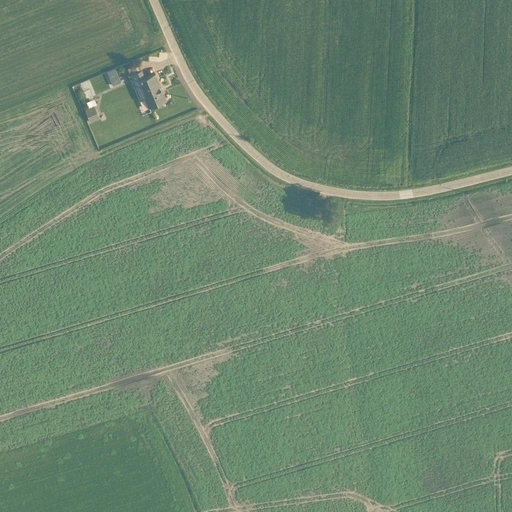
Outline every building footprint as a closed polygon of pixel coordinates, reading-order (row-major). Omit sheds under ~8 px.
[(110,66),(101,70),(107,84),(116,80),(110,66)] [(168,98),(156,69),(142,75),(139,68),(130,72),(142,100),(147,98),(168,98)] [(75,84),(80,98),(89,95),(84,80),(75,84)] [(90,97),(82,99),(84,105),(91,104),(90,97)] [(84,120),(95,118),(92,104),(81,107),(84,120)] [(0,511),(170,511),(155,427),(133,431),(127,423),(114,432),(111,427),(46,438),(41,431),(25,442),(19,433),(3,444),(0,438),(0,511)]
